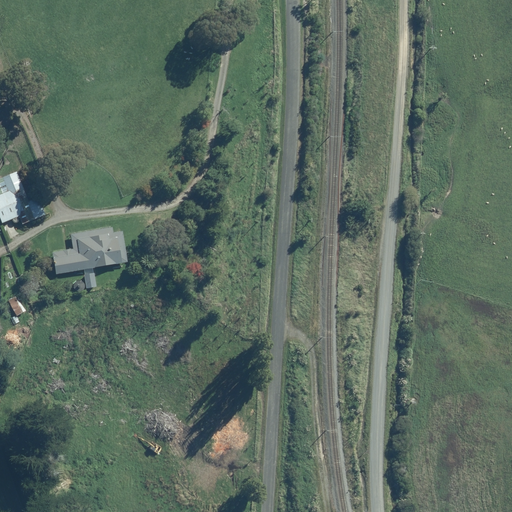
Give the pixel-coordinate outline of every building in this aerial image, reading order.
[(16,171),(0,177),(0,220),(1,222),(19,216),(21,223),(45,214),(38,197),(27,201),(16,171)] [(111,227),(70,233),(72,249),(51,252),(54,274),(126,263),(121,230),(111,232),(111,227)] [(93,272),(84,273),(86,288),(95,287),(93,272)] [(27,312),(16,293),(7,299),(17,317),(27,312)] [(32,320),(21,344),(28,348),(40,324),(32,320)]
